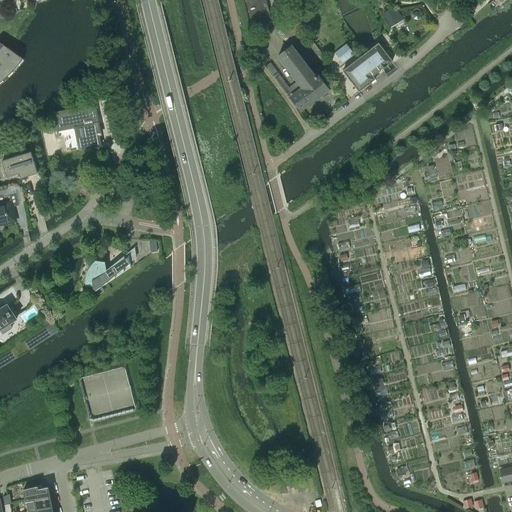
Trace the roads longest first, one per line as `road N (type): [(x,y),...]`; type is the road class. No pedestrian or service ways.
road 1 (secondary): [(197,344),(203,232),(147,1)]
road 2 (residential): [(268,166),(439,35),(450,0)]
